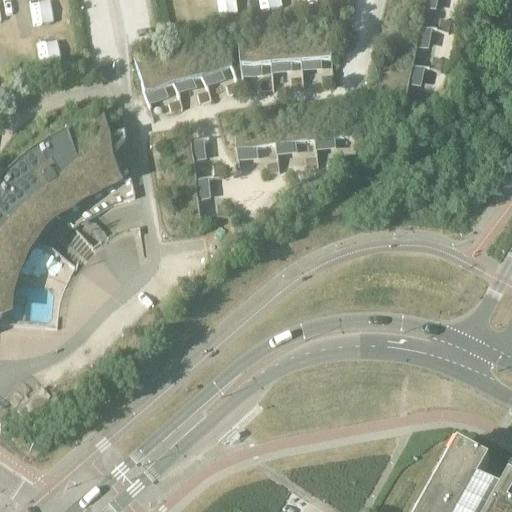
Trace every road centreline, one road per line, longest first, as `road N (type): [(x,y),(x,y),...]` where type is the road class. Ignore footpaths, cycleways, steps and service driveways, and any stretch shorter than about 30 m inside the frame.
road 1 (tertiary): [(463,342),(366,324),(276,346),(230,375),(110,479),(85,511)]
road 2 (tertiary): [(110,511),(280,373),(380,353),(453,372)]
